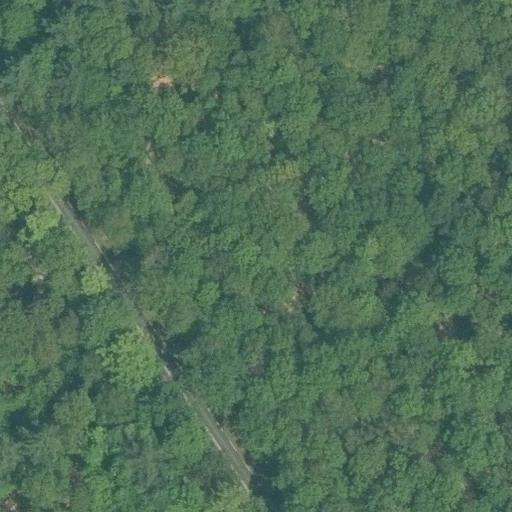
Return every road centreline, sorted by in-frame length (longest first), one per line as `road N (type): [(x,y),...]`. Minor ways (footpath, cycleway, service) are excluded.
road 1 (primary): [(258,511),(0,129)]
road 2 (track): [(31,176),(323,0)]
